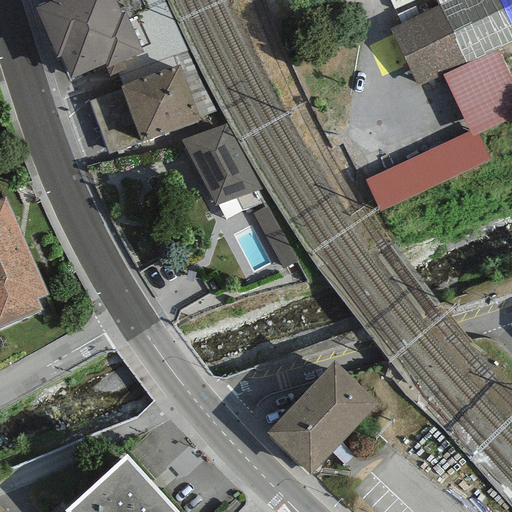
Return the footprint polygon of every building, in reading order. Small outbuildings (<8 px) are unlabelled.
[(61,56),(71,78),(104,64),(106,69),(143,52),(124,12),(121,13),(114,0),(53,0),(35,9),(56,58),(61,56)] [(511,0),(444,0),(448,7),(394,33),(419,84),(447,71),(475,132),(511,115),(511,0)] [(121,90),(141,142),(200,121),(179,65),(120,87),(121,90)] [(89,102),(108,155),(141,142),(121,90),(89,102)] [(226,123),(180,141),(214,205),(261,190),(226,123)] [(475,132),(366,179),(382,211),(493,166),(475,132)] [(47,294),(4,199),(0,200),(0,328),(42,310),(36,299),(47,294)] [(267,206),(252,213),(282,269),(296,262),(267,206)] [(332,362),(299,397),(343,439),(377,403),(332,362)] [(310,475),(343,439),(299,397),(265,433),(310,475)] [(177,511),(127,455),(64,511),(65,511),(177,511)]
